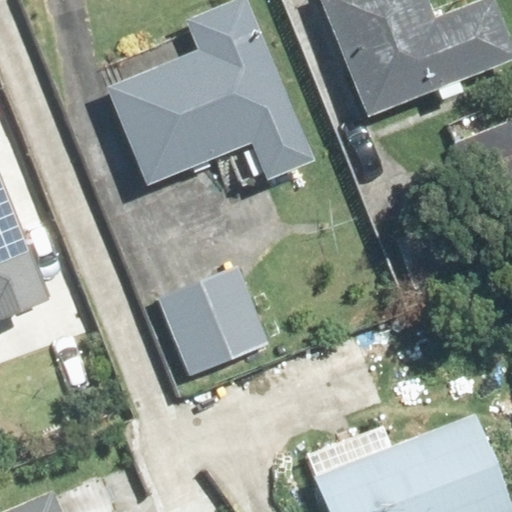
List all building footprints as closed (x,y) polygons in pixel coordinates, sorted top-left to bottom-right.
[(85,85),(124,184),(229,143),(243,177),(293,157),(230,0),(218,0),(165,21),(176,50),(85,85)] [(306,0),(350,112),(498,54),(476,0),(466,0),(419,18),(412,0),(306,0)] [(511,110),(435,138),(455,193),(511,172),(511,110)] [(0,320),(51,299),(0,172),(0,320)] [(147,302),(175,381),(259,352),(232,273),(147,302)] [(298,475),(312,511),(500,511),(463,413),(298,475)] [(46,511),(37,491),(0,507),(0,511),(46,511)]
